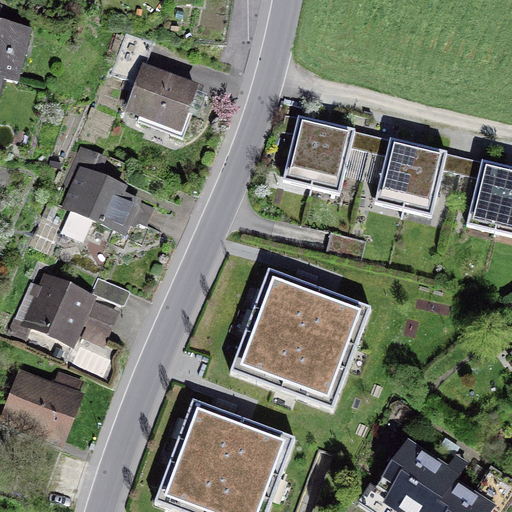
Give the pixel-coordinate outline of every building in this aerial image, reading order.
[(215,0),(201,0),(200,11),(229,16),(231,3),(215,0)] [(200,11),(197,26),(226,31),(229,16),(200,11)] [(0,77),(2,78),(14,81),(27,29),(0,22),(0,77)] [(224,43),(226,31),(197,26),(195,38),(224,43)] [(109,71),(133,80),(121,111),(179,133),(197,85),(144,65),(153,39),(126,29),(109,71)] [(284,183),(311,190),(327,126),(299,119),(284,183)] [(356,133),(327,126),(311,190),(340,197),(356,133)] [(374,206),(402,212),(418,148),(391,141),(374,206)] [(84,145),(58,204),(122,232),(137,198),(120,190),(122,184),(99,174),(107,155),(84,145)] [(448,155),(418,148),(402,212),(432,220),(448,155)] [(466,228),(494,235),(511,170),(483,163),(466,228)] [(511,170),(494,235),(511,239),(511,170)] [(118,308),(45,268),(20,320),(70,345),(78,329),(103,342),(118,308)] [(129,287),(98,272),(91,287),(122,302),(129,287)] [(272,273),(234,372),(327,407),(365,308),(272,273)] [(52,382),(19,368),(0,409),(0,422),(59,449),(84,394),(76,391),(82,378),(58,368),(52,382)] [(268,511),(295,440),(193,403),(155,505),(174,511),(268,511)] [(506,511),(511,504),(511,488),(488,472),(468,501),(453,490),(467,470),(453,461),(445,473),(407,447),(364,508),(369,511),(379,511),(381,510),(383,511),(506,511)]
